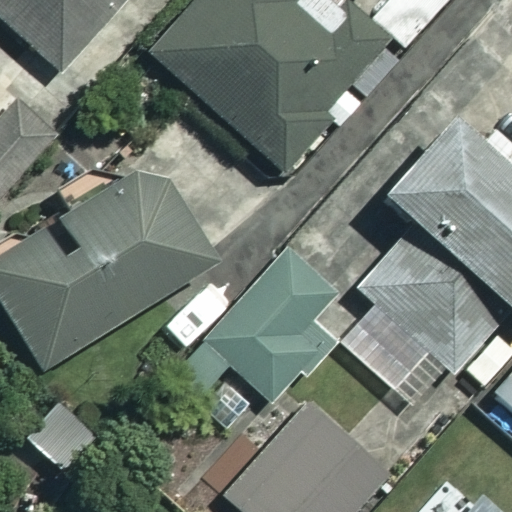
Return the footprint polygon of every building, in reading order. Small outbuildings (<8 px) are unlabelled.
[(114,0),(0,0),(0,25),(55,71),(114,0)] [(387,43),(338,0),(185,0),(141,50),(275,169),(387,43)] [(343,278),(369,301),(355,316),(410,364),(423,349),(445,368),(497,309),(511,322),(511,184),(436,117),(367,195),(395,219),(343,278)] [(198,261),(134,159),(0,243),(0,323),(27,367),(198,261)] [(320,293),(275,251),(172,362),(195,384),(218,359),(265,402),(321,342),(296,319),(320,293)] [(511,360),(507,366),(481,344),(459,370),(511,413),(511,360)] [(345,511),(377,478),(296,404),(215,493),(235,511),(345,511)] [(491,511),(453,476),(419,511),(491,511)]
